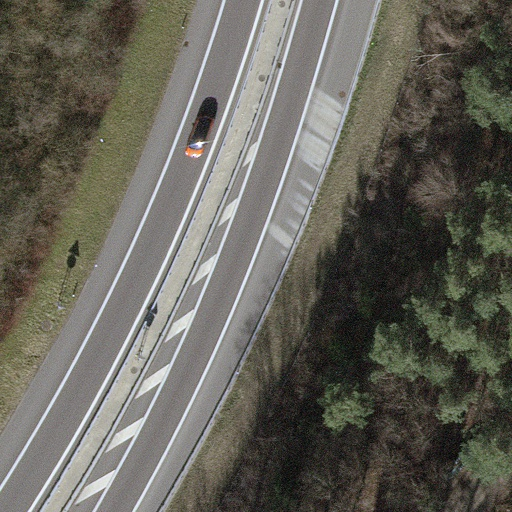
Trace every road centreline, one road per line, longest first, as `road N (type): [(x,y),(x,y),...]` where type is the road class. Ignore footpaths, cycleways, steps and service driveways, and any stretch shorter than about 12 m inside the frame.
road 1 (motorway): [(246,0),(154,248),(90,378),(10,511)]
road 2 (motorway): [(115,511),(229,280),(321,0)]
